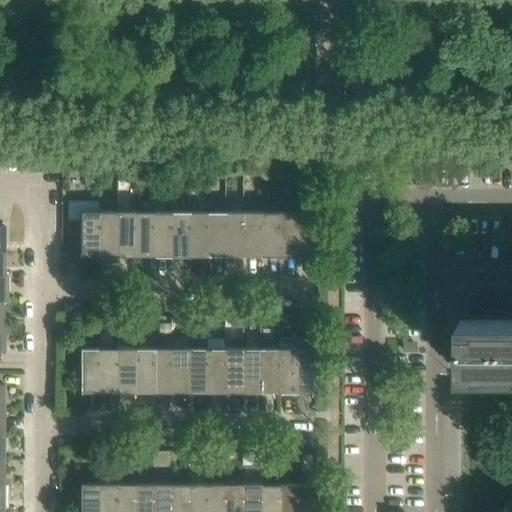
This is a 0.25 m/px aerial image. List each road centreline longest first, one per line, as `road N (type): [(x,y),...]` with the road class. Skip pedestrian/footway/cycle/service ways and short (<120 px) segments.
road 1 (tertiary): [(0,98),(511,100)]
road 2 (unclassified): [(434,205),(378,205),(373,511)]
road 3 (residential): [(44,423),(303,421)]
road 4 (residential): [(45,285),(302,285)]
road 5 (unclassified): [(437,511),(435,270)]
road 6 (residential): [(44,423),(45,285)]
road 7 (residential): [(45,285),(42,195),(29,184),(0,183)]
